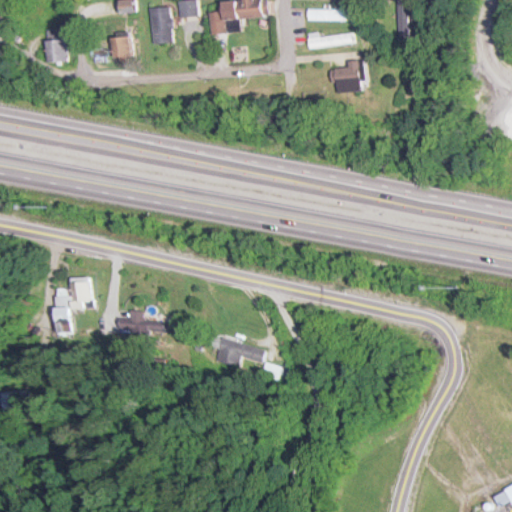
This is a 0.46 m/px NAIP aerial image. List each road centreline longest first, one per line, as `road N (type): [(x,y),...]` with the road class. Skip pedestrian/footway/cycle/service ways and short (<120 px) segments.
road 1 (motorway): [(511,213),(0,113)]
road 2 (motorway): [(0,166),(511,259)]
road 3 (residential): [(0,217),(432,323)]
road 4 (residential): [(284,0),(289,48),(274,65),(94,79)]
road 5 (residential): [(276,280),(317,375),(321,405),(282,511)]
road 6 (residential): [(432,323),(443,374),(403,511)]
road 7 (residential): [(62,233),(40,372)]
